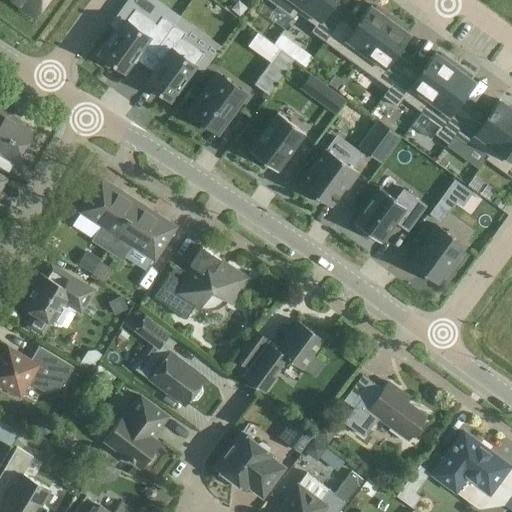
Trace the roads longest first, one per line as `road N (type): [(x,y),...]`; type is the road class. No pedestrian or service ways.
road 1 (tertiary): [(436,344),(88,111)]
road 2 (residential): [(0,265),(88,111)]
road 3 (residential): [(436,344),(511,242)]
